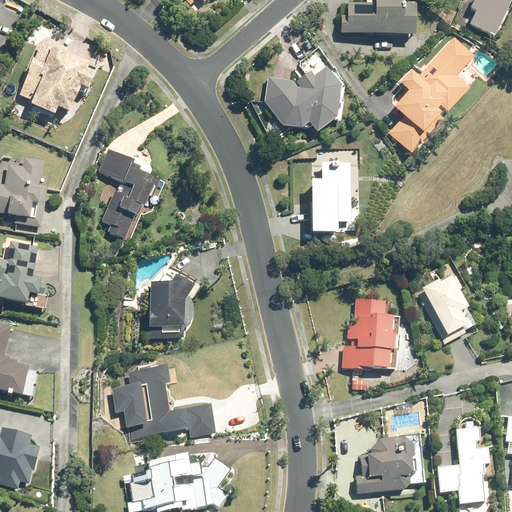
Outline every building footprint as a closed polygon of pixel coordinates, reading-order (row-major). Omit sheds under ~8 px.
[(400,0),(373,0),(373,4),(346,3),(344,16),(339,15),(338,34),(412,36),(413,5),(400,5),(400,0)] [(474,12),(467,26),(493,37),(511,0),(471,0),(468,9),(474,12)] [(397,84),(406,93),(390,108),(401,119),(386,134),(408,155),(441,120),(436,116),(437,114),(433,111),(438,106),(446,113),(467,90),(453,78),(472,57),(452,38),(415,79),(408,72),(397,84)] [(42,42),(19,95),(33,100),(31,105),(55,115),(59,108),(70,113),(76,99),(77,100),(82,89),(81,88),(82,86),(89,89),(98,68),(89,64),(90,61),(70,53),(72,48),(54,41),(52,47),(42,42)] [(266,78),(262,103),(280,127),(299,130),(307,124),(314,134),(332,121),(338,122),(343,89),(333,77),(332,78),(324,68),(312,77),(309,72),(295,83),(299,89),(295,88),(290,82),(266,78)] [(261,111),(254,115),(260,124),(266,120),(261,111)] [(115,191),(102,221),(112,225),(109,232),(130,241),(141,214),(144,215),(153,212),(165,183),(160,181),(161,178),(150,173),(153,166),(132,157),(131,159),(109,150),(100,172),(127,183),(123,192),(119,190),(118,192),(115,191)] [(0,212),(17,216),(16,223),(41,227),(48,187),(39,185),(44,161),(25,158),(23,167),(9,164),(7,175),(1,174),(0,179),(0,212)] [(319,182),(306,182),(307,235),(335,235),(334,223),(349,223),(348,164),(319,165),(319,182)] [(42,284),(43,279),(33,277),(39,247),(11,242),(7,260),(0,259),(0,278),(1,279),(0,285),(0,284),(0,304),(6,306),(7,302),(46,310),(49,297),(40,295),(40,293),(44,294),(46,285),(42,284)] [(147,315),(147,339),(185,339),(185,329),(188,329),(190,327),(192,323),(194,320),(195,317),(195,313),(195,309),(195,306),(193,303),(192,300),(190,297),(196,287),(178,276),(173,284),(152,284),(151,315),(147,315)] [(464,334),(461,329),(465,327),(458,313),(465,309),(448,278),(437,284),(436,282),(419,291),(422,297),(418,299),(443,346),(464,334)] [(346,341),(350,341),(350,348),(342,347),(341,369),(360,371),(361,369),(394,371),(396,353),(397,353),(399,337),(397,337),(398,318),(382,318),(384,303),(354,300),(352,326),(346,326),(346,341)] [(29,370),(29,367),(18,365),(18,364),(9,362),(10,358),(6,357),(12,327),(0,324),(0,390),(8,393),(8,394),(13,395),(13,394),(23,396),(23,395),(34,398),(40,372),(29,370)] [(126,407),(130,436),(187,428),(188,433),(214,430),(211,404),(169,409),(163,366),(128,370),(130,381),(112,383),(115,409),(126,407)] [(365,382),(352,381),(351,391),(365,392),(365,382)] [(511,416),(506,415),(503,439),(511,440),(511,473),(511,481),(511,416)] [(0,475),(39,486),(52,439),(0,424),(0,475)] [(477,430),(454,433),(457,467),(435,469),(437,495),(456,494),(457,508),(483,506),(481,479),(493,477),(491,449),(474,451),(473,443),(478,442),(477,430)] [(360,477),(354,478),(356,495),(403,492),(407,486),(423,484),(419,435),(402,436),(402,439),(377,441),(369,451),(370,454),(364,455),(365,457),(358,458),(360,477)] [(134,503),(143,501),(145,511),(156,509),(156,511),(165,511),(180,510),(180,511),(191,511),(198,511),(198,509),(208,508),(207,506),(213,506),(213,504),(219,508),(228,496),(218,488),(231,470),(215,459),(209,468),(201,468),(200,464),(190,465),(191,474),(192,477),(173,480),(169,466),(151,469),(151,472),(133,476),(134,484),(131,485),(134,503)]
